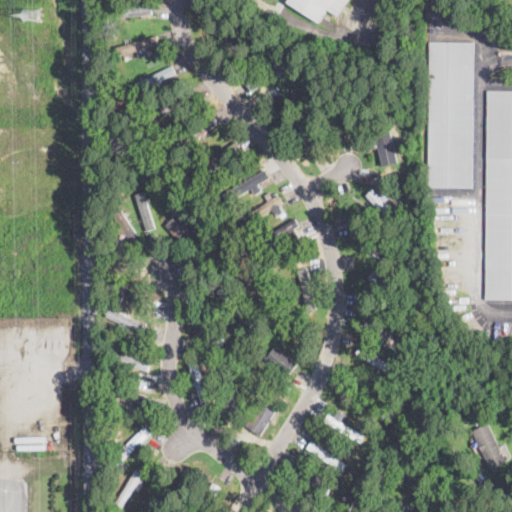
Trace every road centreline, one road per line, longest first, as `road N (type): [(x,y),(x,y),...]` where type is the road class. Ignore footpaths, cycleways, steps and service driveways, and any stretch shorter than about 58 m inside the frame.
road 1 (residential): [(234,511),(320,377),(334,328),(336,270),(309,187),(187,51),(181,0)]
road 2 (residential): [(92,511),(89,0)]
road 3 (residential): [(257,479),(195,434),(174,401),(168,363),(175,284),(163,267)]
